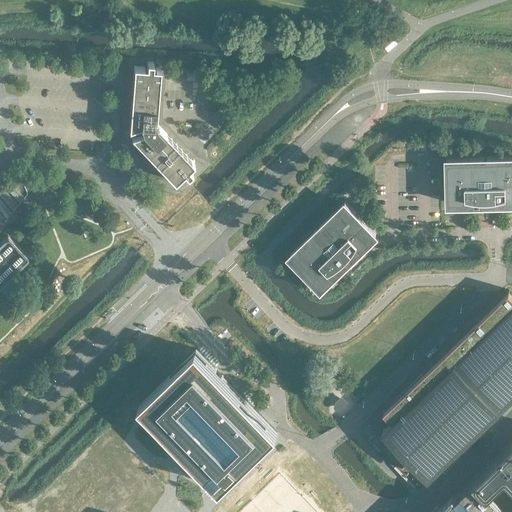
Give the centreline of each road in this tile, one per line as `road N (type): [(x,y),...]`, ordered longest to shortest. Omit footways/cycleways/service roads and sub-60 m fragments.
road 1 (residential): [(312,447),(348,426),(493,276),(511,276)]
road 2 (tertiary): [(332,116),(162,280)]
road 3 (tertiary): [(162,280),(0,437)]
road 4 (residential): [(285,430),(275,392),(220,353),(162,280)]
road 5 (unclassified): [(381,84),(385,61),(427,23),(496,0)]
road 6 (residential): [(427,507),(511,420)]
